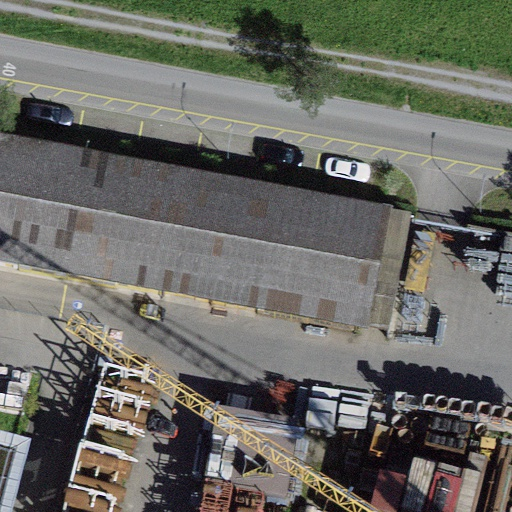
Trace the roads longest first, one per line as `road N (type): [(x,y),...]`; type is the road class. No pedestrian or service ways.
road 1 (unclassified): [(511,166),(0,70)]
road 2 (track): [(511,96),(0,5)]
